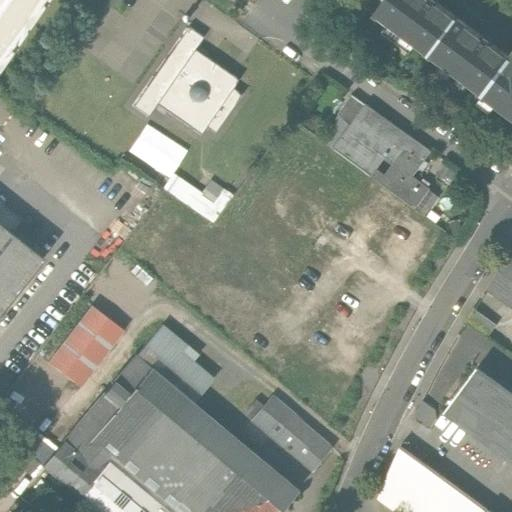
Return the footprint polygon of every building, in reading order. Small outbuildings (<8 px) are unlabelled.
[(0,0),(0,73),(49,0),(0,0)] [(482,95),(511,118),(511,54),(510,58),(485,40),(432,0),(385,0),(375,14),(482,94),(482,95)] [(204,40),(188,29),(134,109),(149,119),(157,108),(201,138),(207,129),(217,136),(243,97),(235,92),(240,84),(195,54),(204,40)] [(351,97),(318,142),(414,211),(428,191),(410,177),(428,153),(351,97)] [(320,122),(307,112),(298,125),(311,135),(320,122)] [(171,189),(213,220),(232,194),(212,179),(204,190),(182,174),(171,189)] [(0,310),(42,257),(0,223),(0,310)] [(511,252),(511,251),(485,292),(511,311),(511,252)] [(91,386),(131,326),(95,301),(54,362),(91,386)] [(496,326),(474,310),(465,322),(488,337),(496,326)] [(132,359),(40,469),(77,499),(90,483),(79,474),(99,449),(174,511),(278,511),(294,494),(132,359)] [(511,393),(478,367),(445,411),(511,460),(511,393)] [(333,447),(272,396),(251,421),(311,473),(333,447)] [(489,511),(412,457),(399,447),(377,500),(393,511),(489,511)] [(174,511),(99,449),(79,474),(90,483),(77,499),(92,511),(174,511)]
